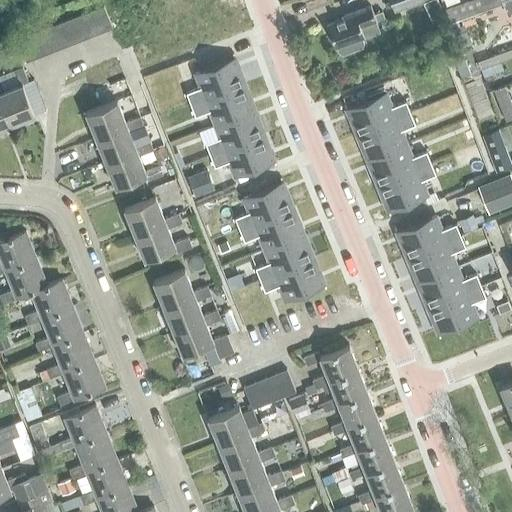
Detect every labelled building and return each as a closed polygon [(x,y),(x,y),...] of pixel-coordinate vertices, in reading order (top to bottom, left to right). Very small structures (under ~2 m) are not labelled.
[(200,0),(166,0),(170,11),(200,0)] [(389,0),(394,12),(405,9),(428,0),(389,0)] [(471,0),(443,11),(448,24),(502,3),(502,2),(500,0),(471,0)] [(511,0),(506,0),(502,2),(502,3),(505,11),(510,9),(511,15),(511,14),(511,0)] [(102,6),(92,10),(101,32),(111,28),(102,6)] [(363,42),(361,38),(379,32),(370,6),(342,17),(343,19),(327,25),(336,48),(337,47),(339,52),(342,55),(352,51),(362,47),(363,42)] [(91,11),(81,15),(89,37),(100,33),(91,11)] [(81,15),(70,19),(79,41),(89,37),(81,15)] [(70,19),(59,23),(68,45),(79,41),(70,19)] [(228,21),(208,28),(212,41),(233,34),(228,21)] [(449,26),(459,49),(472,44),(469,35),(467,36),(461,21),(449,26)] [(59,23),(49,27),(58,49),(68,45),(59,23)] [(49,27),(38,31),(47,54),(58,49),(49,27)] [(38,31),(28,36),(36,58),(47,54),(38,31)] [(144,60),(166,53),(160,34),(137,41),(144,60)] [(28,36),(17,40),(26,62),(36,58),(28,36)] [(200,88),(186,93),(191,105),(245,84),(233,54),(232,54),(233,58),(195,74),(200,88)] [(438,95),(458,87),(450,66),(430,75),(438,95)] [(19,85),(5,90),(0,92),(0,95),(11,125),(34,116),(23,84),(28,81),(22,68),(14,71),(19,85)] [(0,129),(11,125),(0,95),(0,92),(5,90),(0,78),(0,129)] [(245,84),(191,105),(195,117),(210,111),(215,125),(255,109),(245,84)] [(511,100),(506,84),(493,89),(504,121),(511,117),(511,100)] [(406,101),(391,107),(386,93),(347,108),(345,104),(344,105),(356,135),(410,113),(406,101)] [(85,113),(95,139),(127,126),(129,132),(144,126),(140,117),(125,122),(116,101),(85,113)] [(220,138),(206,144),(210,155),(265,134),(255,109),(215,125),(220,138)] [(356,135),(366,160),(406,144),(401,130),(415,125),(410,113),(356,135)] [(95,139),(105,163),(136,150),(139,156),(153,150),(150,141),(135,147),(129,132),(127,126),(95,139)] [(265,134),(210,155),(215,167),(229,162),(235,176),(274,160),(275,164),(277,164),(265,134)] [(426,151),(412,157),(406,144),(366,160),(377,185),(431,163),(426,151)] [(153,150),(157,162),(168,157),(164,146),(153,150)] [(488,152),(496,172),(511,166),(511,165),(505,146),(488,152)] [(139,156),(136,150),(105,163),(115,188),(146,176),(148,180),(163,174),(159,165),(144,171),(139,156)] [(421,180),(435,175),(431,163),(377,185),(389,215),(390,214),(388,210),(427,195),(421,180)] [(206,170),(187,177),(194,196),(213,189),(206,170)] [(479,186),(490,213),(511,204),(511,180),(510,174),(479,186)] [(249,211),(235,217),(239,229),(294,207),(282,177),(281,178),(282,182),(244,197),(249,211)] [(123,208),(134,235),(165,222),(167,228),(182,222),(179,213),(164,219),(154,196),(123,208)] [(294,207),(239,229),(244,241),(258,235),(264,248),(304,232),(294,207)] [(435,215),(397,231),(395,227),(394,228),(406,258),(460,235),(455,224),(441,229),(435,215)] [(134,235),(134,236),(144,260),(175,247),(177,252),(192,246),(188,237),(173,243),(167,228),(165,222),(134,235)] [(0,274),(5,272),(36,259),(25,231),(0,241),(0,259),(2,263),(0,264),(0,274)] [(269,262),(255,267),(259,279),(314,258),(304,232),(264,248),(269,262)] [(406,258),(416,283),(456,266),(451,253),(465,247),(460,235),(406,258)] [(314,258),(259,279),(264,291),(278,285),(284,299),(322,284),(324,288),(325,287),(314,258)] [(0,299),(2,304),(31,293),(47,286),(36,259),(5,272),(12,290),(0,294),(0,299)] [(461,280),(456,266),(416,283),(426,308),(481,285),(476,274),(461,280)] [(152,281),(163,307),(194,294),(197,301),(211,295),(207,286),(193,292),(184,268),(152,281)] [(38,311),(25,317),(28,324),(41,319),(72,306),(62,280),(47,286),(31,293),(38,311)] [(477,317),(471,303),(485,297),(481,285),(426,308),(439,337),(440,337),(438,333),(477,317)] [(163,307),(172,331),(204,318),(206,325),(221,319),(217,310),(202,316),(197,301),(194,294),(163,307)] [(39,351),(52,346),(83,333),(72,306),(41,319),(48,338),(35,343),(39,351)] [(18,315),(6,320),(10,331),(22,326),(18,315)] [(204,318),(172,331),(182,355),(203,347),(211,368),(222,364),(219,358),(234,352),(227,334),(212,340),(206,325),(204,318)] [(49,378),(63,373),(94,360),(83,333),(52,346),(59,364),(46,369),(49,378)] [(4,336),(0,337),(0,349),(8,347),(4,336)] [(327,374),(329,380),(358,368),(349,345),(320,356),(318,351),(304,357),(307,365),(322,359),(327,374)] [(94,360),(63,373),(70,391),(56,396),(60,405),(105,387),(94,360)] [(336,397),(338,403),(367,392),(358,368),(329,380),(327,374),(313,380),(316,388),(330,382),(336,397)] [(287,370),(276,374),(285,396),(286,396),(296,392),(287,370)] [(276,374),(266,378),(275,400),(281,398),(285,396),(276,374)] [(255,382),(264,405),(275,400),(266,378),(255,382)] [(255,382),(244,387),(252,409),(264,405),(255,382)] [(511,382),(500,388),(511,413),(511,412),(511,382)] [(30,388),(16,394),(27,422),(42,416),(30,388)] [(322,403),(323,407),(325,412),(339,406),(345,421),(347,426),(376,414),(367,392),(338,403),(336,397),(322,403)] [(302,393),(287,399),(293,413),(308,407),(302,393)] [(61,452),(74,446),(106,433),(95,405),(63,418),(71,438),(58,443),(61,452)] [(208,419),(218,443),(249,431),(252,437),(266,432),(262,422),(247,428),(239,407),(208,419)] [(385,437),(376,414),(347,426),(345,421),(331,426),(334,434),(348,428),(354,443),(356,449),(385,437)] [(0,468),(0,467),(0,454),(14,449),(11,440),(19,437),(15,424),(0,429),(0,468)] [(218,443),(227,467),(258,455),(261,462),(276,456),(272,446),(257,452),(252,437),(249,431),(218,443)] [(72,477),(84,473),(117,459),(106,433),(74,446),(81,464),(68,469),(72,477)] [(394,459),(385,437),(356,449),(354,443),(340,449),(343,457),(358,452),(363,465),(362,465),(365,471),(394,459)] [(48,441),(36,446),(39,454),(42,460),(61,452),(58,443),(50,446),(48,441)] [(340,452),(329,456),(332,463),(342,459),(342,458),(343,458),(340,452)] [(227,467),(237,491),(267,479),(270,486),(283,480),(280,471),(266,476),(262,465),(261,462),(258,455),(227,467)] [(82,504),(96,500),(128,486),(117,459),(84,473),(92,490),(80,496),(82,504)] [(403,482),(394,459),(365,471),(362,465),(348,471),(351,479),(366,473),(372,489),(374,494),(403,482)] [(299,466),(289,470),(292,478),(302,474),(299,466)] [(346,467),(331,472),(334,482),(350,476),(346,467)] [(0,494),(18,487),(23,499),(47,489),(41,474),(27,480),(24,473),(5,480),(0,468),(0,494)] [(237,491),(238,493),(244,511),(252,511),(276,503),(279,510),(293,504),(289,495),(275,500),(270,486),(267,479),(237,491)] [(398,511),(412,506),(403,482),(374,494),(372,489),(357,495),(360,503),(374,497),(380,511),(398,511)] [(138,511),(128,486),(96,500),(101,511),(138,511)] [(19,511),(49,511),(52,511),(48,501),(51,500),(47,489),(23,499),(27,509),(19,511)] [(279,511),(279,510),(276,503),(252,511),(279,511)]
